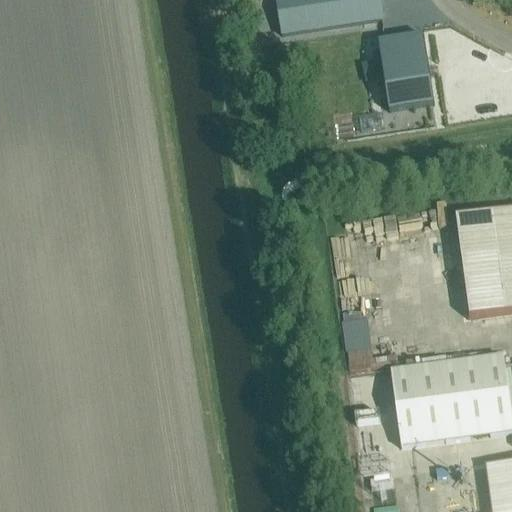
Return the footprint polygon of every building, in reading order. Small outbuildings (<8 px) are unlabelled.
[(276,0),(283,39),(383,23),(378,0),(276,0)] [(435,107),(434,106),(430,107),(420,41),(424,40),(424,39),(378,46),(379,47),(383,46),(393,113),(389,113),(389,114),(435,107)] [(468,322),(511,315),(511,213),(454,222),(468,322)] [(402,452),(511,436),(511,419),(504,360),(391,375),(402,452)] [(380,403),(362,404),(363,423),(381,422),(380,403)] [(511,511),(511,465),(486,469),(491,511),(511,511)]
